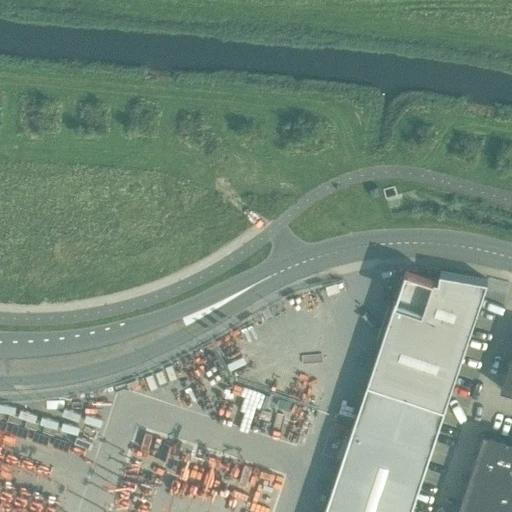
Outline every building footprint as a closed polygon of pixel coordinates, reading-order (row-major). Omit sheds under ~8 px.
[(325,511),(324,511),(411,511),(420,484),(443,407),(444,408),(487,279),(440,271),(438,280),(404,274),(395,300),(394,300),(367,382),(325,511)] [(511,344),(508,358),(500,388),(511,391),(511,344)] [(511,439),(484,432),(477,453),(511,462),(511,439)] [(477,454),(471,473),(511,484),(511,462),(477,453),(477,454)] [(471,473),(464,493),(501,503),(505,504),(511,484),(471,473)] [(464,493),(457,511),(497,511),(501,503),(464,493)] [(501,503),(497,511),(511,511),(511,506),(505,504),(501,503)]
